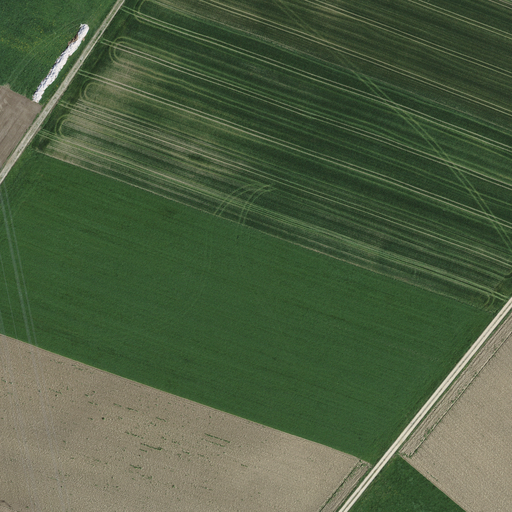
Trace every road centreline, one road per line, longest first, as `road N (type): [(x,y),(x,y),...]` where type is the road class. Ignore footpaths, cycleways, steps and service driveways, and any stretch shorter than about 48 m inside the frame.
road 1 (track): [(344,511),(511,302)]
road 2 (track): [(0,181),(122,0)]
